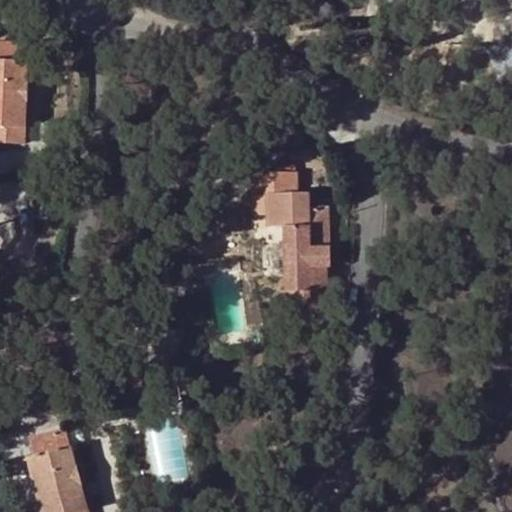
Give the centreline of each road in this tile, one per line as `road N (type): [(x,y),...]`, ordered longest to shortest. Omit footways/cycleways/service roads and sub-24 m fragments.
road 1 (residential): [(122,511),(78,265),(97,124),(96,11)]
road 2 (residential): [(342,511),(363,181),(350,116)]
road 3 (residential): [(96,11),(279,66),(350,116)]
road 4 (residential): [(350,116),(511,163)]
